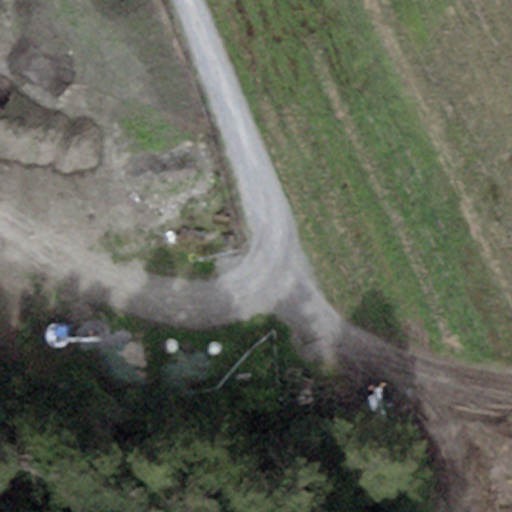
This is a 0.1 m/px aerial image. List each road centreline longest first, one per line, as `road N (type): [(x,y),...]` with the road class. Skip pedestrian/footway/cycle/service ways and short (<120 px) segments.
road 1 (track): [(511,384),(366,338),(311,301),(285,260),(193,0)]
road 2 (track): [(0,254),(46,271),(116,281),(301,285)]
